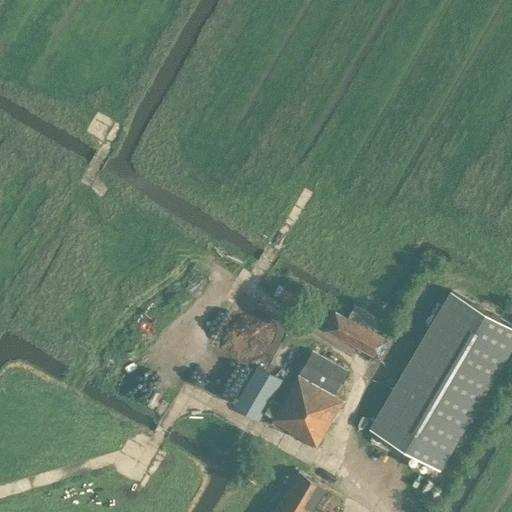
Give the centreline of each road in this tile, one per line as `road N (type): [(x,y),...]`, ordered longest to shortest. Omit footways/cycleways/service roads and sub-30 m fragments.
road 1 (track): [(0,496),(151,454),(194,394),(350,481)]
road 2 (track): [(309,192),(249,291),(365,364),(336,473)]
